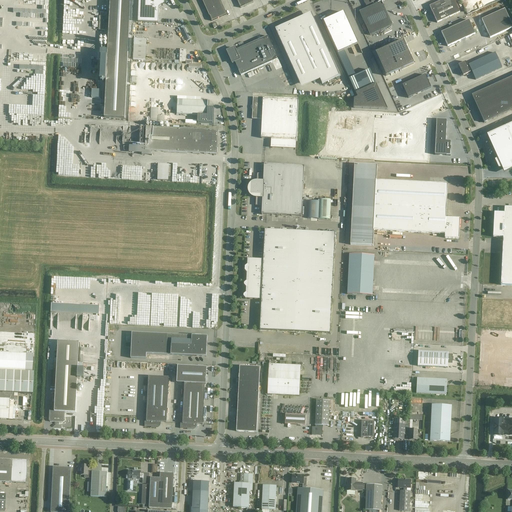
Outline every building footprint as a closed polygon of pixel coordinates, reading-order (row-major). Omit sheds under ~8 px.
[(109,0),(107,55),(100,54),(98,89),(104,89),(105,62),(107,62),(104,119),(125,120),(130,0),(109,0)] [(138,0),(138,22),(158,23),(159,8),(161,6),(162,6),(165,3),(164,2),(163,1),(162,0),(138,0)] [(220,0),(201,0),(211,21),(227,14),(220,0)] [(252,0),(236,0),(240,8),(253,2),(252,0)] [(363,0),(367,8),(370,7),(376,19),(387,14),(381,2),(385,0),(384,0),(363,0)] [(443,0),(429,6),(437,23),(460,12),(454,0),(443,0)] [(50,13),(50,5),(14,4),(14,19),(32,20),(32,18),(41,18),(41,13),(50,13)] [(359,12),(364,24),(376,19),(370,7),(367,8),(359,12)] [(511,25),(505,9),(481,20),(490,38),(511,28),(511,25)] [(344,12),(323,22),(338,54),(358,45),(344,12)] [(387,14),(376,19),(364,24),(370,36),(392,26),(387,14)] [(275,29),(300,83),(318,75),(322,84),(340,76),(312,16),(295,24),(294,21),(282,26),(282,25),(278,27),(279,28),(275,29)] [(109,17),(99,17),(99,31),(108,31),(109,17)] [(469,20),(441,33),(447,47),(475,34),(469,20)] [(373,41),(375,44),(380,42),(377,35),(372,37),(374,41),(373,41)] [(278,59),(267,36),(235,50),(234,48),(227,51),(227,50),(233,64),(233,63),(235,62),(241,76),(278,59)] [(33,48),(45,47),(45,38),(26,39),(27,43),(29,43),(29,46),(27,46),(27,47),(33,47),(33,48)] [(146,40),(134,39),(133,60),(145,60),(146,40)] [(403,40),(375,53),(386,76),(414,64),(403,40)] [(93,49),(93,45),(64,44),(64,57),(99,58),(99,49),(93,49)] [(502,67),(494,52),(468,64),(475,79),(502,67)] [(146,68),(146,70),(156,70),(156,62),(152,62),(140,62),(140,68),(146,68)] [(463,76),(470,72),(465,62),(458,65),(463,76)] [(19,77),(31,76),(31,68),(19,69),(19,77)] [(376,84),(370,71),(350,80),(356,93),(376,84)] [(81,73),(62,72),(62,76),(61,76),(60,82),(72,83),(72,78),(81,78),(81,73)] [(433,87),(427,75),(404,85),(410,98),(433,87)] [(499,83),(505,97),(511,93),(511,87),(508,79),(499,83)] [(490,87),(496,101),(505,97),(499,83),(490,87)] [(60,91),(60,116),(85,115),(85,108),(81,108),(81,105),(66,105),(66,102),(78,101),(78,96),(74,96),(74,93),(81,92),(81,87),(78,87),(78,89),(69,89),(69,90),(60,91)] [(481,91),(487,105),(496,101),(490,87),(481,91)] [(472,95),(478,109),(487,105),(481,91),(472,95)] [(45,105),(45,97),(33,97),(33,104),(31,104),(31,108),(25,108),(25,114),(28,114),(28,113),(35,113),(41,113),(41,108),(42,108),(42,105),(45,105)] [(261,138),(296,140),(298,100),(263,98),(253,97),(253,106),(252,106),(252,109),(252,119),(262,120),(261,138)] [(505,97),(496,101),(502,115),(511,111),(505,97)] [(177,100),(177,114),(197,115),(197,123),(212,123),(213,108),(208,108),(208,101),(177,100)] [(496,101),(487,105),(493,119),(502,115),(496,101)] [(487,105),(478,109),(484,123),(493,119),(487,105)] [(437,158),(452,159),(453,145),(448,144),(449,123),(439,123),(437,158)] [(511,123),(487,135),(497,159),(494,160),(498,169),(511,169),(511,123)] [(217,155),(218,131),(146,127),(145,151),(217,155)] [(66,165),(67,151),(64,151),(64,146),(57,146),(56,165),(66,165)] [(89,161),(78,161),(78,171),(78,176),(99,177),(99,174),(104,174),(104,153),(89,153),(89,161)] [(162,161),(161,180),(185,181),(186,163),(162,161)] [(248,189),(248,191),(249,193),(250,195),(252,197),(254,198),(256,198),(256,206),(262,206),(261,215),(302,217),(304,166),(264,164),(263,174),(257,174),(257,181),(255,182),(253,182),(251,184),(249,185),(248,187),(248,189)] [(447,184),(376,181),(376,167),(354,166),(350,246),(372,247),(373,231),(445,234),(445,238),(459,239),(460,219),(446,218),(447,184)] [(308,219),(318,219),(330,220),(331,200),(319,199),(319,202),(308,201),(308,219)] [(494,213),(493,237),(503,238),(501,285),(511,285),(511,207),(504,207),(504,213),(494,213)] [(245,299),(261,300),(260,330),(330,334),(335,233),(265,230),(263,260),(247,259),(247,265),(245,267),(245,271),(247,273),(246,281),(244,284),(244,285),(246,288),(246,293),(243,295),(243,297),(245,299)] [(372,296),(374,256),(349,254),(347,294),(372,296)] [(66,277),(66,285),(93,286),(93,277),(66,277)] [(124,287),(124,294),(150,296),(151,280),(120,279),(119,287),(124,287)] [(200,293),(201,283),(192,282),(191,288),(189,288),(188,293),(192,293),(191,297),(196,297),(196,293),(200,293)] [(98,301),(51,300),(51,311),(98,312),(98,301)] [(186,312),(178,312),(178,323),(186,323),(186,320),(195,320),(195,305),(187,305),(187,309),(186,309),(186,312)] [(146,354),(206,357),(207,337),(132,333),(131,358),(146,359),(146,354)] [(58,341),(56,371),(51,370),(51,387),(55,388),(55,406),(51,406),(50,408),(49,421),(50,422),(56,422),(57,423),(58,422),(63,423),(64,421),(65,412),(76,413),(77,382),(83,383),(83,380),(77,380),(77,378),(84,379),(84,368),(78,368),(79,342),(58,341)] [(418,351),(418,366),(448,368),(448,363),(452,364),(452,355),(448,355),(448,353),(418,351)] [(0,353),(0,419),(12,420),(13,400),(13,394),(32,394),(33,373),(32,373),(33,355),(0,353)] [(348,381),(354,381),(355,368),(356,368),(357,362),(348,361),(339,361),(339,364),(334,364),(334,367),(344,367),(344,374),(343,374),(343,381),(348,381)] [(268,384),(266,384),(266,394),(267,396),(271,396),(273,395),(299,396),(301,366),(269,364),(268,384)] [(238,401),(258,402),(260,367),(240,366),(238,401)] [(205,384),(205,385),(206,385),(207,368),(178,367),(177,383),(185,383),(205,384)] [(333,387),(333,370),(320,370),(320,387),(333,387)] [(168,378),(148,377),(146,422),(152,422),(152,424),(153,425),(154,427),(155,427),(168,428),(169,423),(167,423),(168,378)] [(417,378),(416,393),(446,395),(447,380),(417,378)] [(185,383),(183,423),(181,423),(180,428),(193,429),(194,429),(196,427),(197,426),(197,424),(203,425),(205,385),(205,384),(185,383)] [(337,399),(337,410),(348,410),(348,396),(341,396),(341,399),(337,399)] [(323,426),(329,426),(330,401),(316,400),(315,426),(316,426),(316,427),(313,427),(312,435),(322,436),(323,426)] [(257,433),(258,402),(238,401),(236,432),(257,433)] [(432,405),(430,441),(450,442),(452,406),(432,405)] [(286,415),(285,424),(305,426),(306,416),(286,415)] [(410,420),(405,420),(394,419),(393,439),(404,440),(404,431),(409,431),(409,440),(417,440),(418,430),(410,430),(410,425),(410,420)] [(495,439),(503,439),(504,420),(496,420),(495,439)] [(361,438),(373,438),(374,422),(362,421),(361,438)] [(0,482),(11,483),(25,484),(26,461),(0,459),(0,482)] [(106,497),(107,472),(92,471),(92,472),(88,472),(88,465),(79,465),(81,465),(81,475),(85,475),(84,478),(92,478),(91,497),(106,497)] [(51,511),(68,511),(71,468),(64,468),(53,467),(51,511)] [(128,479),(129,479),(129,481),(128,481),(128,486),(133,486),(133,481),(132,481),(132,479),(140,480),(140,478),(143,478),(142,483),(149,484),(149,473),(143,473),(143,474),(140,474),(140,471),(128,471),(128,479)] [(150,478),(149,503),(149,508),(172,509),(173,474),(160,473),(160,478),(150,478)] [(234,484),(233,508),(249,508),(250,491),(252,491),(253,475),(244,474),(244,484),(234,484)] [(321,511),(323,490),(305,489),(306,479),(304,479),(304,475),(299,475),(299,476),(293,475),(292,483),(303,484),(303,489),(298,489),(296,511),(321,511)] [(347,479),(347,491),(355,491),(355,490),(362,491),(362,490),(366,490),(365,510),(381,511),(382,486),(367,485),(363,485),(363,483),(356,482),(356,479),(347,479)] [(410,491),(407,491),(407,488),(410,489),(411,480),(398,479),(398,488),(404,488),(403,491),(400,491),(399,511),(409,511),(410,491)] [(263,486),(262,510),(262,511),(270,511),(271,510),(275,511),(276,487),(269,486),(270,486),(263,486)] [(207,511),(209,492),(193,491),(192,511),(207,511)]
